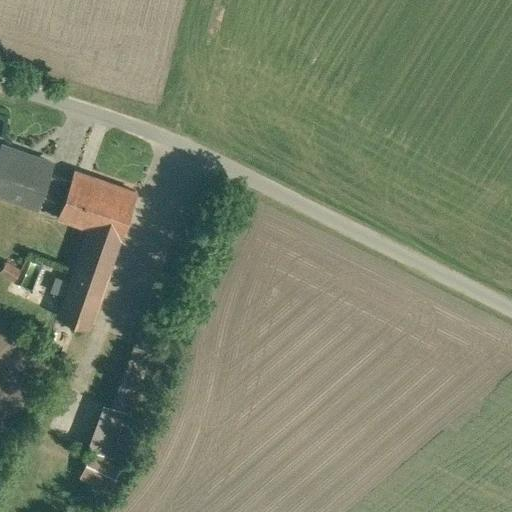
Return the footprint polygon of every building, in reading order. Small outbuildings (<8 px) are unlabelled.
[(49,163),(25,155),(26,153),(2,145),(0,151),(0,192),(37,205),(41,193),(48,172),(52,162),(50,161),(49,163)] [(137,192),(74,170),(71,180),(64,200),(58,216),(89,226),(58,315),(90,327),(137,192)] [(71,180),(48,172),(41,193),(64,200),(71,180)] [(20,270),(6,261),(0,270),(15,279),(20,270)] [(167,335),(136,325),(116,389),(147,398),(167,335)] [(115,487),(125,465),(97,452),(87,474),(115,487)]
